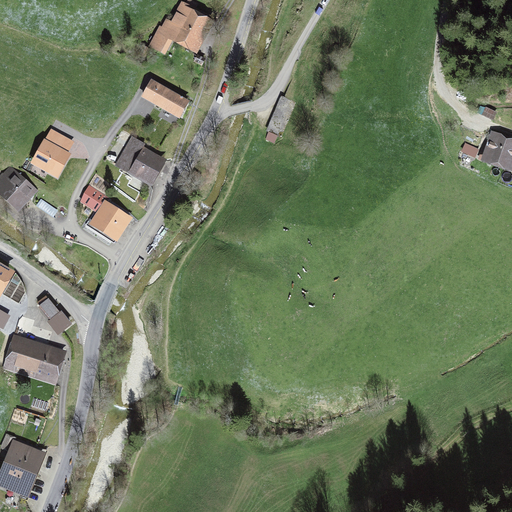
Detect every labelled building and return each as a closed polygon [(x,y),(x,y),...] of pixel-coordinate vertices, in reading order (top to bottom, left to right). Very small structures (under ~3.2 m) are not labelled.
[(163,31),(160,29),(151,45),(164,51),(172,36),(176,38),(196,49),(212,18),(195,9),(198,4),(190,0),(188,0),(186,5),(184,3),(173,23),(168,21),(163,31)] [(187,103),(152,82),(143,97),(179,117),(187,103)] [(282,138),(297,102),(284,97),(269,132),(282,138)] [(494,118),(499,105),(485,99),(479,111),(494,118)] [(35,162),(56,174),(66,156),(63,154),(71,141),(53,131),(35,162)] [(126,142),(130,136),(121,131),(118,137),(126,142)] [(511,141),(494,136),(486,159),(511,168),(511,164),(511,141)] [(119,169),(121,166),(149,183),(161,162),(157,160),(161,154),(132,138),(115,166),(119,169)] [(474,157),(477,150),(466,144),(462,151),(474,157)] [(0,194),(15,208),(32,190),(8,168),(0,176),(0,194)] [(95,211),(85,225),(111,241),(125,219),(104,206),(109,199),(93,189),(89,196),(104,206),(99,214),(95,211)] [(56,211),(44,202),(39,208),(52,216),(56,211)] [(0,291),(10,275),(0,269),(0,291)] [(69,324),(60,313),(59,314),(49,301),(41,307),(51,320),(49,321),(58,333),(69,324)] [(0,326),(4,328),(11,314),(0,308),(0,326)] [(60,356),(20,343),(21,339),(17,338),(7,368),(52,382),(60,356)] [(9,430),(4,441),(12,444),(17,433),(9,430)] [(0,481),(0,489),(25,500),(45,449),(18,438),(0,481)]
